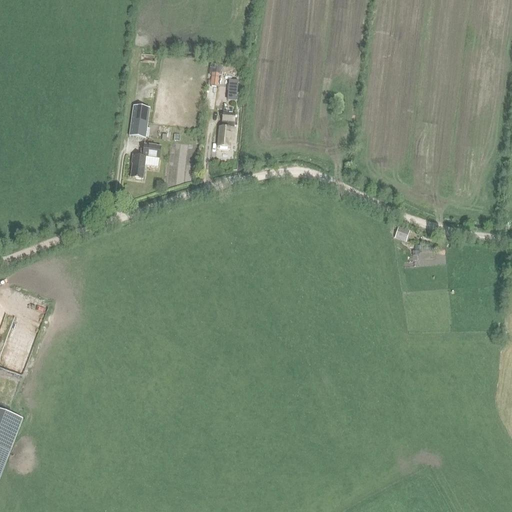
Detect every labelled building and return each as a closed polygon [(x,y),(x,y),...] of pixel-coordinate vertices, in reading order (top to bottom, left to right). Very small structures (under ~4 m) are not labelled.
[(210,87),(217,88),(219,75),(212,74),(210,87)] [(229,81),(227,102),(236,103),(238,82),(229,81)] [(150,109),(134,107),(129,137),(145,140),(150,109)] [(219,127),(217,147),(229,148),(230,143),(233,144),(235,129),(233,128),(233,123),(234,123),(234,114),(222,113),(222,122),(223,122),(223,128),(219,127)] [(159,160),(161,147),(145,145),(143,157),(133,156),(132,163),(132,164),(130,178),(142,180),(144,166),(157,168),(159,160)] [(410,232),(398,228),(394,239),(406,243),(410,232)] [(433,255),(433,252),(420,251),(420,264),(446,265),(446,256),(433,255)] [(0,474),(8,453),(0,449),(0,474)]
